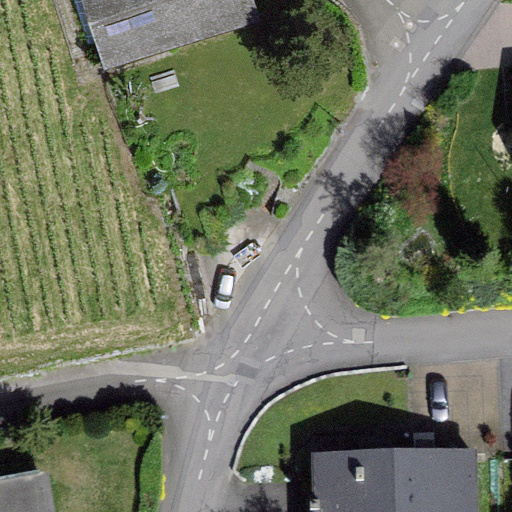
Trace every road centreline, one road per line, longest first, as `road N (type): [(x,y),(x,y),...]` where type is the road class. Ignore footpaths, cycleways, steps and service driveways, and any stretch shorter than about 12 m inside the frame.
road 1 (residential): [(233,355),(456,0)]
road 2 (residential): [(233,355),(511,336)]
road 3 (residential): [(187,511),(233,355)]
